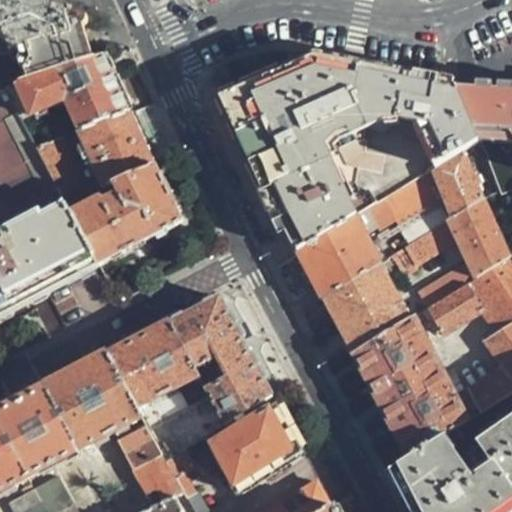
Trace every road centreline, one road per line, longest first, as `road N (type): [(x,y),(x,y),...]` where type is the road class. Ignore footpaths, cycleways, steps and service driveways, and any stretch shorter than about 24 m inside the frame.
road 1 (residential): [(484,0),(394,18),(289,3),(156,50)]
road 2 (unclassified): [(386,511),(252,252)]
road 3 (unclassified): [(252,252),(156,50)]
road 4 (residential): [(252,252),(87,340)]
